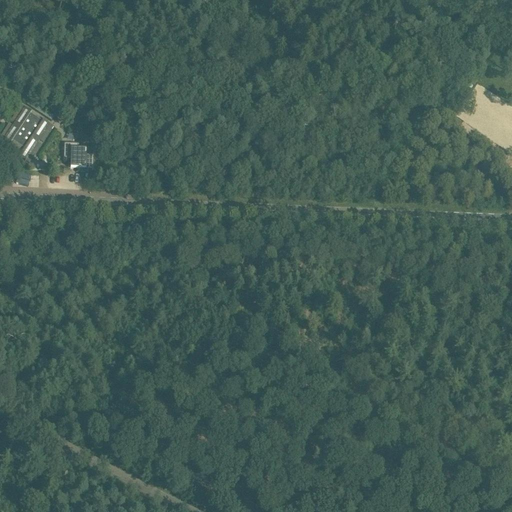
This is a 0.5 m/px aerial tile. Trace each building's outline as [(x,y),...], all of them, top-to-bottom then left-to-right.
[(0,94),(4,97),(13,102),(15,100),(17,96),(19,93),(9,86),(0,80),(0,94)] [(30,101),(27,106),(51,122),(54,117),(30,101)] [(43,122),(31,114),(32,112),(25,108),(1,144),(7,149),(12,141),(24,149),(19,157),(25,161),(50,125),(44,120),(43,122)] [(463,144),(468,138),(456,130),(452,136),(463,144)] [(78,132),(75,138),(78,140),(78,143),(95,143),(78,132)] [(78,150),(78,145),(64,144),(64,161),(64,159),(71,160),(70,169),(78,170),(78,173),(93,173),(94,156),(86,156),(87,150),(78,150)]
